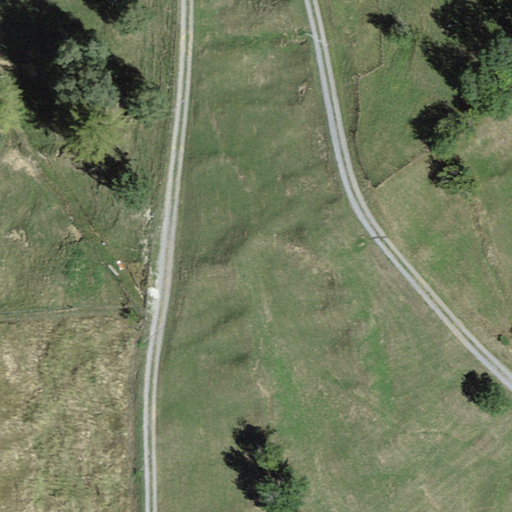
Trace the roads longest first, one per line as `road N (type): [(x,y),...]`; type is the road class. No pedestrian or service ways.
road 1 (track): [(180,0),(181,65),(144,386),(145,511)]
road 2 (track): [(511,394),(371,235),(342,180),(303,0)]
